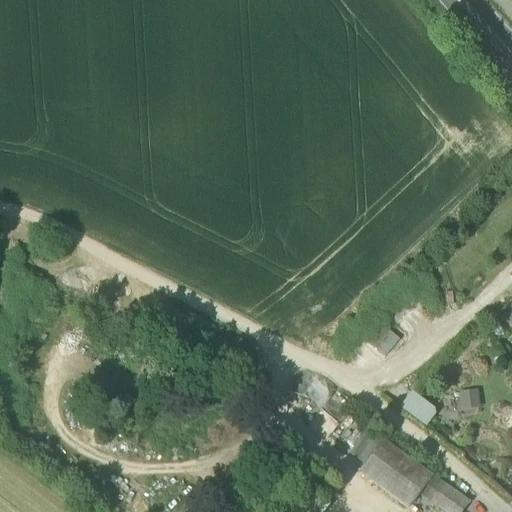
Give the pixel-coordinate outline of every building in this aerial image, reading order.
[(365,342),(383,358),(397,340),(379,325),(365,342)] [(459,394),(462,411),(477,408),(474,391),(459,394)] [(346,446),(356,453),(370,434),(360,427),(346,446)] [(364,469),(382,443),(385,440),(370,429),(349,458),(364,469)] [(359,476),(407,511),(431,479),(382,443),(364,469),(359,476)] [(419,497),(439,511),(464,511),(468,506),(469,505),(432,480),(419,497)] [(304,491),(286,511),(327,511),(328,511),(304,491)]
